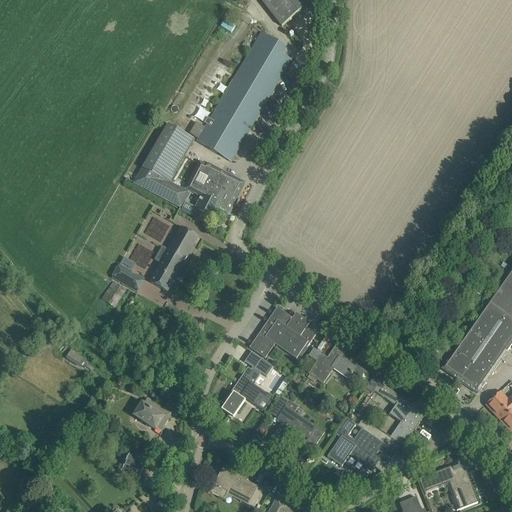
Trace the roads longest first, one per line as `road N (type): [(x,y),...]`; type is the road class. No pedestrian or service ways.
road 1 (residential): [(197,440),(338,506),(367,498),(463,424)]
road 2 (unclassified): [(231,243),(320,78),(330,0)]
road 3 (residential): [(463,424),(271,269)]
road 4 (residential): [(197,440),(209,367),(271,269)]
